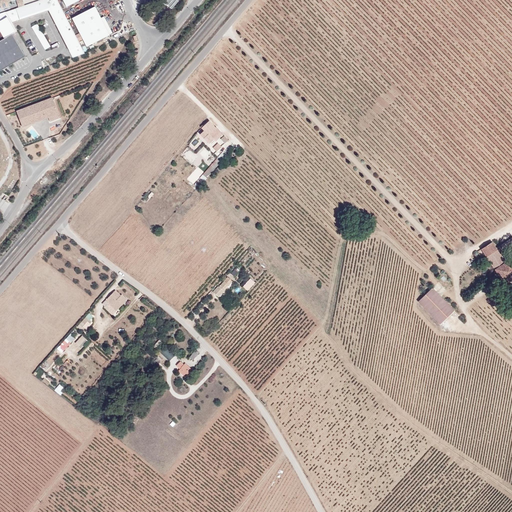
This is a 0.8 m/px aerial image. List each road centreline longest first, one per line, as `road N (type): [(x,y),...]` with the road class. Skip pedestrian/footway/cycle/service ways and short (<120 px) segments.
road 1 (unclassified): [(59,224),(220,357),(255,398),(320,511)]
road 2 (unclassified): [(511,220),(456,256),(227,23)]
road 3 (unclassified): [(227,23),(59,224)]
road 4 (residential): [(30,182),(157,46)]
